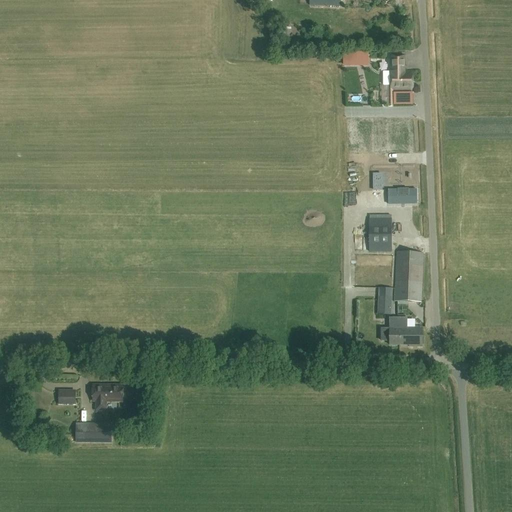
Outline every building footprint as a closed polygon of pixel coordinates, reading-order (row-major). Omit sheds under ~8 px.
[(344,52),(344,66),(370,67),(370,52),(344,52)] [(405,65),(405,56),(391,56),(392,72),(383,72),(383,85),(391,85),(391,91),(413,91),(413,72),(403,72),(403,65),(405,65)] [(417,191),(389,193),(389,207),(417,205),(417,191)] [(392,252),(391,219),(370,219),(370,252),(392,252)] [(423,254),(397,252),(395,302),(421,303),(423,254)] [(422,347),(422,327),(389,328),(390,346),(409,346),(409,347),(422,347)] [(127,386),(97,386),(97,402),(100,402),(100,411),(110,411),(110,402),(126,402),(127,386)] [(76,391),(59,391),(59,406),(76,406),(76,391)] [(112,424),(76,424),(75,443),(111,443),(112,424)]
